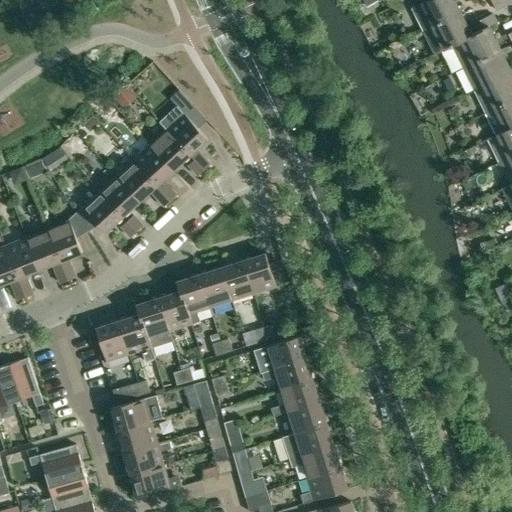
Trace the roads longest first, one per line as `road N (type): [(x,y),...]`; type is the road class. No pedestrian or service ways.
road 1 (tertiary): [(295,153),(379,342),(436,511)]
road 2 (residential): [(51,312),(117,273),(212,190),(295,153)]
road 3 (residential): [(116,511),(51,312)]
road 4 (tertiary): [(204,0),(295,153)]
road 5 (tertiary): [(295,153),(231,0)]
